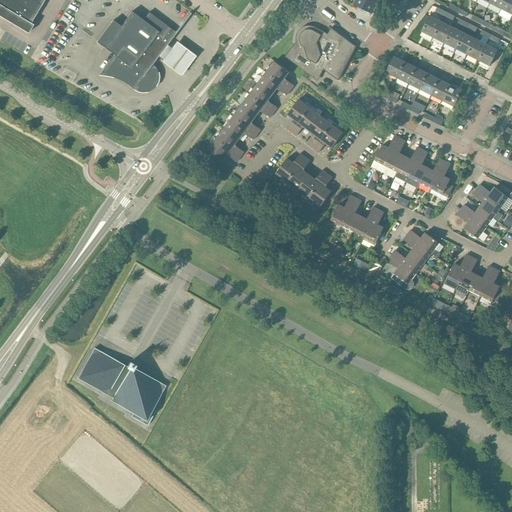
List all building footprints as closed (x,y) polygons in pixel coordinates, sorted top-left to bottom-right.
[(30,23),(44,0),(0,0),(0,14),(0,15),(11,21),(12,22),(12,21),(29,31),(28,32),(29,32),(33,25),(30,23)] [(355,0),(354,5),(357,6),(370,13),(376,0),(355,0)] [(501,9),(506,0),(491,0),(490,4),(501,9)] [(511,0),(506,0),(501,9),(501,10),(511,14),(511,0)] [(457,12),(459,9),(450,4),(449,8),(457,12)] [(444,16),(446,12),(437,8),(435,11),(444,16)] [(459,9),(457,12),(467,17),(468,13),(459,9)] [(143,20),(132,12),(121,26),(117,24),(113,20),(97,41),(97,42),(101,45),(116,57),(103,74),(107,74),(111,75),(114,76),(117,77),(120,78),(124,80),(127,81),(129,83),(132,85),(135,88),(138,90),(143,91),(147,90),(151,88),(154,85),(156,82),(156,77),(156,73),(154,69),(151,66),(152,65),(158,57),(162,52),(167,45),(177,32),(177,31),(176,31),(175,32),(149,12),(143,19),(143,20)] [(446,12),(444,16),(453,20),(455,17),(446,12)] [(480,24),(482,20),(473,15),(471,19),(480,24)] [(60,19),(67,24),(69,21),(63,16),(60,19)] [(430,16),(422,32),(433,37),(441,21),(430,16)] [(467,27),(469,23),(460,19),(458,23),(467,27)] [(482,20),(480,24),(489,28),(491,24),(482,20)] [(441,21),(433,37),(435,38),(444,43),(452,27),(442,22),(441,21)] [(469,23),(467,27),(476,32),(478,28),(469,23)] [(325,33),(315,28),(313,27),(311,26),(309,26),(305,26),(303,27),(301,28),(299,30),(298,31),(297,33),(296,35),(296,37),(296,40),(297,43),(285,57),(318,82),(323,70),(338,81),(356,47),(331,28),(328,34),(325,33)] [(452,27),(444,43),(456,49),(464,33),(454,28),(452,27)] [(503,35),(504,31),(495,27),(494,30),(503,35)] [(489,38),(491,35),(482,30),(480,34),(489,38)] [(511,34),(504,31),(503,35),(511,39),(511,38),(511,34)] [(467,54),(475,39),(464,33),(456,49),(467,54)] [(491,35),(489,38),(498,43),(500,39),(491,35)] [(479,60),(487,44),(475,39),(467,54),(479,60)] [(162,52),(158,57),(162,61),(161,63),(180,77),(196,57),(177,43),(172,49),(167,45),(162,52)] [(487,44),(479,60),(490,66),(498,50),(487,44)] [(397,78),(405,62),(394,57),(386,73),(397,78)] [(266,72),(290,91),(294,86),(285,79),(289,73),(274,61),(266,72)] [(409,84),(417,68),(405,62),(397,78),(409,84)] [(107,74),(103,74),(101,77),(107,77),(114,78),(121,82),(127,85),(132,90),(135,92),(139,93),(144,94),(149,93),(154,90),(157,87),(159,83),(160,79),(159,74),(157,69),(152,65),(151,66),(154,69),(156,73),(156,77),(156,82),(154,85),(151,88),(147,90),(143,91),(138,90),(135,88),(132,85),(129,83),(127,81),(124,80),(120,78),(117,77),(114,76),(111,75),(107,74)] [(420,90),(428,74),(417,68),(409,84),(420,90)] [(266,72),(258,83),(273,94),(277,89),(287,96),(290,91),(266,72)] [(431,96),(439,79),(428,74),(420,90),(431,96)] [(436,85),(431,96),(442,101),(450,85),(439,79),(436,85)] [(268,101),(273,94),(258,83),(250,94),(274,112),(277,108),(268,101)] [(450,85),(442,101),(454,107),(462,91),(450,85)] [(387,99),(389,95),(380,90),(378,94),(387,99)] [(389,95),(387,99),(396,103),(398,99),(400,95),(391,91),(389,95)] [(270,118),(274,112),(250,94),(241,106),(256,117),(261,111),(270,118)] [(291,123),(287,129),(292,132),(310,108),(299,100),(288,115),(294,119),(291,123)] [(410,110),(412,106),(411,106),(403,102),(401,106),(410,110)] [(251,123),(256,117),(241,106),(233,117),(257,135),(261,130),(251,123)] [(412,106),(410,110),(419,115),(421,111),(412,106)] [(310,108),(292,132),(297,136),(304,127),(310,132),(321,117),(312,110),(310,108)] [(432,122),(434,117),(425,113),(423,117),(432,122)] [(434,117),(432,122),(441,126),(443,122),(442,122),(442,118),(436,114),(434,118),(434,117)] [(253,140),(257,135),(233,117),(225,127),(240,139),(244,133),(253,140)] [(316,136),(309,145),(314,149),(332,125),(322,117),(321,117),(310,132),(316,136)] [(332,125),(314,149),(319,153),(326,143),(332,148),(343,133),(333,126),(332,125)] [(225,127),(216,139),(240,158),(241,157),(244,152),(235,145),(240,139),(225,127)] [(383,145),(375,161),(386,166),(399,139),(395,136),(388,148),(383,145)] [(216,139),(208,150),(223,161),(227,155),(237,162),(240,158),(216,139)] [(399,139),(386,166),(386,167),(396,172),(404,156),(400,154),(406,142),(400,139),(399,139)] [(397,172),(395,177),(406,183),(423,150),(417,148),(412,157),(411,160),(405,157),(404,156),(396,172),(397,172)] [(420,184),(428,168),(422,165),(428,153),(423,150),(406,183),(418,188),(420,184)] [(288,182),(306,158),(301,154),(294,163),(287,158),(276,173),(288,182)] [(306,158),(288,182),(298,190),(310,175),(304,171),(311,161),(306,158)] [(431,190),(445,162),(440,159),(433,171),(428,168),(420,184),(431,190)] [(445,162),(431,190),(442,195),(448,198),(454,187),(448,184),(450,180),(445,177),(446,174),(451,165),(445,162)] [(310,175),(298,190),(299,190),(309,198),(328,174),(323,170),(316,180),(310,175)] [(328,174),(309,198),(310,199),(321,207),(322,205),(332,192),(326,187),(333,178),(328,174)] [(370,182),(367,187),(373,190),(376,185),(370,182)] [(477,189),(502,208),(509,198),(495,187),(491,192),(480,184),(477,189)] [(494,218),(502,208),(477,189),(473,194),(484,203),(480,208),(494,218)] [(390,199),(390,200),(395,202),(398,196),(393,193),(390,199)] [(339,205),(331,220),(342,226),(356,198),(351,196),(345,207),(339,205)] [(353,231),(361,216),(356,213),(362,201),(356,198),(342,226),(353,231)] [(494,218),(480,208),(476,213),(465,205),(461,210),(486,228),(494,218)] [(361,216),(353,231),(365,237),(379,210),(374,207),(367,219),(361,216)] [(428,207),(424,214),(431,218),(435,210),(428,207)] [(365,237),(364,239),(364,240),(368,242),(373,244),(375,245),(377,243),(378,240),(379,238),(381,238),(380,239),(381,240),(383,238),(384,235),(385,232),(384,232),(384,233),(382,232),(384,228),(378,225),(385,213),(379,210),(365,237)] [(478,239),(486,228),(461,210),(458,215),(468,223),(464,228),(478,239)] [(511,216),(509,214),(503,223),(509,228),(511,223),(511,216)] [(407,235),(432,254),(438,258),(441,254),(435,250),(440,244),(426,233),(422,238),(411,230),(407,235)] [(425,264),(432,254),(407,235),(403,240),(414,248),(410,253),(425,264)] [(321,248),(321,249),(327,252),(327,251),(330,247),(324,244),(321,248)] [(330,253),(339,258),(340,258),(344,249),(335,244),(330,253)] [(346,249),(343,254),(349,257),(352,252),(346,249)] [(425,264),(410,253),(406,258),(396,250),(392,255),(417,274),(425,264)] [(455,264),(444,284),(456,290),(472,257),(467,254),(460,266),(455,264)] [(412,280),(417,274),(392,255),(388,260),(399,268),(391,278),(405,289),(407,290),(409,290),(411,289),(413,288),(414,286),(414,284),(413,281),(412,280)] [(469,291),(477,275),(472,272),(478,260),(472,257),(456,290),(457,289),(457,291),(465,294),(467,294),(469,291)] [(356,259),(353,265),(358,267),(361,262),(356,259)] [(375,262),(368,272),(376,276),(382,266),(375,262)] [(477,275),(469,291),(480,296),(494,268),(489,266),(483,278),(477,275)] [(442,268),(438,273),(443,277),(447,272),(442,268)] [(494,268),(480,296),(481,297),(492,302),(494,300),(500,303),(507,293),(500,288),(500,286),(494,283),(500,271),(495,269),(494,268)] [(94,348),(77,378),(112,398),(110,401),(132,414),(130,417),(147,426),(156,410),(153,408),(166,386),(133,367),(135,365),(134,364),(132,367),(131,366),(129,365),(130,362),(127,367),(94,348)]
